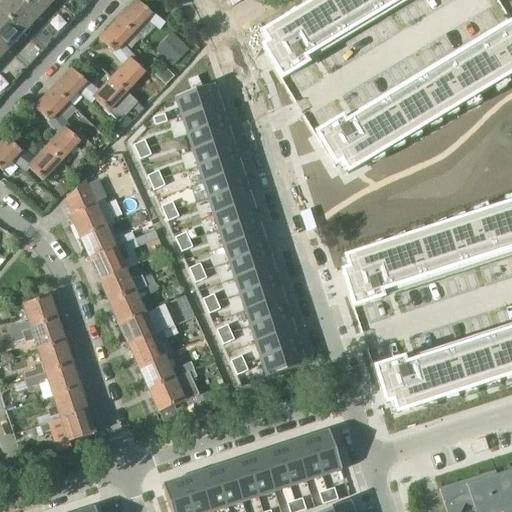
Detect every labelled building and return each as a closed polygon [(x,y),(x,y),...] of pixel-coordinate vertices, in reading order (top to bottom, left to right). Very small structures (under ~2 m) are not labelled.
[(5,0),(0,6),(0,98),(92,0),(5,0)] [(319,0),(262,34),(268,45),(262,49),(281,81),(307,65),(304,60),(403,0),(319,0)] [(119,19),(118,20),(133,34),(147,19),(160,29),(165,24),(152,13),(151,14),(136,1),(137,3),(120,21),(119,19)] [(123,44),(133,34),(118,20),(119,22),(102,40),(101,39),(100,40),(114,53),(113,54),(118,60),(128,51),(123,44)] [(341,121),(315,137),(334,169),(341,165),(347,176),(511,76),(511,25),(345,126),(341,121)] [(157,50),(173,66),(188,50),(172,34),(157,50)] [(134,58),(128,51),(118,60),(125,68),(114,80),(112,78),(111,79),(126,93),(145,73),(132,61),(134,58)] [(54,88),(53,89),(67,102),(77,92),(84,97),(92,87),(86,82),(85,83),(71,70),(70,70),(72,72),(55,90),(54,88)] [(197,77),(188,81),(192,91),(201,87),(197,77)] [(126,93),(111,79),(111,80),(112,81),(104,90),(101,93),(92,87),(84,97),(92,103),(95,100),(108,112),(126,93)] [(212,87),(173,100),(179,120),(219,107),(212,87)] [(34,108),(49,122),(48,123),(52,128),(62,119),(57,113),(67,102),(53,89),(54,91),(36,109),(35,107),(34,108)] [(219,107),(179,120),(185,138),(225,125),(219,107)] [(120,123),(116,127),(122,133),(132,123),(126,116),(120,123)] [(162,116),(152,120),(154,128),(165,124),(162,116)] [(46,148),(61,162),(79,142),(66,130),(69,127),(62,119),(52,128),(59,137),(48,149),(46,147),(46,148)] [(225,125),(185,138),(190,154),(230,141),(225,125)] [(0,170),(2,172),(12,161),(19,166),(27,156),(21,152),(20,152),(6,138),(5,139),(6,141),(5,143),(0,147),(0,170)] [(230,141),(190,154),(196,170),(235,157),(230,141)] [(137,145),(126,150),(129,157),(140,153),(137,145)] [(61,162),(46,148),(45,148),(47,150),(35,162),(27,156),(19,166),(27,172),(30,169),(43,181),(61,162)] [(140,153),(129,157),(133,165),(143,160),(140,153)] [(235,157),(196,170),(201,186),(240,173),(235,157)] [(240,173),(201,186),(206,202),(246,189),(240,173)] [(151,176),(140,181),(143,188),(154,183),(151,176)] [(67,201),(66,201),(73,216),(69,217),(79,239),(105,228),(105,227),(114,223),(104,201),(96,205),(85,182),(84,183),(67,201)] [(68,188),(62,183),(55,190),(61,196),(68,188)] [(154,183),(143,188),(147,196),(157,191),(154,183)] [(246,189),(206,202),(211,218),(251,205),(246,189)] [(349,271),(342,273),(353,309),(382,299),(380,293),(511,250),(511,204),(345,259),(349,271)] [(251,205),(211,218),(217,234),(256,221),(251,205)] [(164,207),(154,211),(157,219),(168,214),(164,207)] [(168,214),(157,219),(161,227),(171,222),(168,214)] [(256,221),(217,234),(222,250),(261,237),(256,221)] [(105,228),(79,239),(89,261),(115,250),(105,228)] [(132,234),(120,240),(123,247),(135,242),(132,234)] [(261,237),(222,250),(227,266),(266,253),(261,237)] [(178,238),(168,242),(171,250),(182,245),(178,238)] [(135,242),(123,247),(126,254),(127,254),(138,249),(135,242)] [(182,245),(171,250),(175,257),(185,253),(182,245)] [(115,250),(89,261),(99,283),(125,272),(120,262),(128,258),(127,254),(126,254),(123,247),(115,250)] [(266,253),(227,266),(232,282),(272,269),(266,253)] [(192,268),(182,273),(185,281),(196,276),(192,268)] [(272,269),(232,282),(238,298),(277,285),(272,269)] [(125,272),(99,283),(109,305),(135,293),(135,294),(142,290),(146,289),(143,282),(142,278),(130,284),(125,272)] [(196,276),(185,281),(188,288),(199,283),(196,276)] [(151,278),(143,282),(146,289),(155,285),(151,278)] [(146,289),(142,290),(146,298),(158,292),(155,285),(146,289)] [(277,285),(238,298),(243,313),(282,301),(277,285)] [(135,293),(109,305),(119,327),(145,315),(135,294),(135,293)] [(7,329),(9,336),(57,320),(50,298),(23,306),(29,324),(22,324),(7,329)] [(206,299),(196,304),(199,312),(209,307),(206,299)] [(282,301),(243,313),(248,329),(287,317),(282,301)] [(145,315),(119,327),(129,349),(162,334),(174,328),(164,307),(145,316),(145,315)] [(209,307),(199,312),(202,319),(213,314),(209,307)] [(11,318),(8,311),(0,313),(0,318),(1,322),(11,318)] [(287,317),(248,329),(253,345),(293,333),(287,317)] [(57,320),(9,336),(12,345),(24,341),(25,345),(35,341),(38,352),(65,343),(57,320)] [(174,328),(162,334),(165,341),(166,340),(177,335),(174,328)] [(220,330),(209,335),(213,342),(223,338),(220,330)] [(403,362),(374,371),(385,407),(392,404),(396,416),(511,378),(511,332),(405,367),(403,362)] [(293,333),(253,345),(259,361),(298,348),(293,333)] [(162,334),(129,349),(139,371),(173,355),(166,340),(165,341),(162,334)] [(223,338),(213,342),(216,350),(227,345),(223,338)] [(38,378),(46,375),(72,366),(65,343),(38,352),(42,363),(32,367),(33,371),(21,374),(24,382),(38,378)] [(298,348),(259,361),(265,381),(304,368),(298,348)] [(173,355),(139,371),(148,393),(181,378),(177,370),(179,369),(173,355)] [(234,361),(223,366),(227,373),(237,368),(234,361)] [(179,369),(177,370),(181,378),(194,372),(190,364),(179,369)] [(73,369),(72,366),(46,375),(38,378),(24,382),(27,390),(40,386),(39,383),(48,380),(53,398),(80,389),(73,369)] [(237,368),(227,373),(230,381),(241,376),(237,368)] [(181,378),(148,393),(158,415),(199,396),(192,381),(197,378),(194,372),(181,378)] [(49,415),(36,419),(39,427),(40,427),(87,412),(80,389),(53,398),(57,409),(48,412),(49,415)] [(69,443),(95,435),(87,412),(40,427),(43,435),(51,432),(58,453),(71,448),(69,443)] [(328,433),(308,440),(321,479),(340,473),(328,433)] [(308,440),(292,445),(305,484),(321,479),(308,440)] [(488,451),(484,440),(469,444),(472,456),(488,451)] [(292,445),(276,450),(289,490),(305,484),(292,445)] [(276,450),(260,455),(273,495),(289,490),(276,450)] [(260,455),(244,461),(257,500),(273,495),(260,455)] [(244,461),(228,466),(241,505),(257,500),(244,461)] [(228,466),(212,471),(225,511),(241,505),(228,466)] [(495,472),(439,490),(446,511),(461,511),(465,505),(474,509),(475,511),(511,511),(511,470),(496,476),(495,472)] [(212,471),(197,476),(208,511),(220,511),(225,511),(212,471)] [(208,511),(197,476),(181,481),(190,511),(208,511)] [(190,511),(181,481),(161,488),(169,511),(190,511)] [(334,491),(326,493),(330,504),(337,502),(334,491)] [(326,493),(318,496),(322,507),(330,504),(326,493)] [(305,511),(302,501),(294,504),(296,511),(305,511)]
